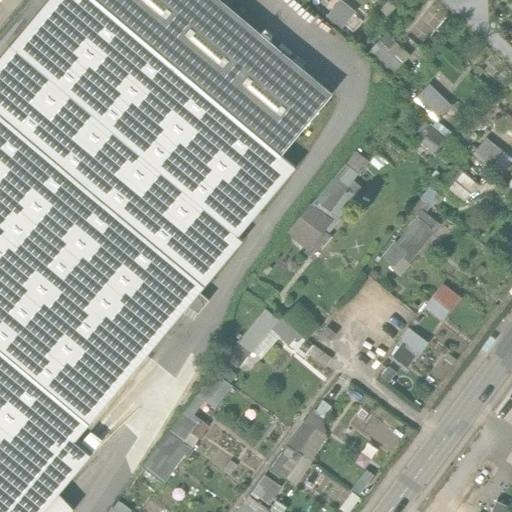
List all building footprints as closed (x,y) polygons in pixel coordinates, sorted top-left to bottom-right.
[(338,90),(230,0),(47,0),(0,57),(0,511),(72,511),(77,508),(61,493),(93,454),(76,438),(191,303),(201,311),(212,297),(202,289),(246,238),(241,233),(300,163),(286,152),(338,90)] [(343,0),(339,0),(328,17),(353,33),(366,15),(343,0)] [(390,32),(372,49),(394,73),(413,55),(390,32)] [(442,119),(456,104),(431,82),(418,97),(442,119)] [(421,138),(436,151),(451,135),(436,122),(421,138)] [(496,164),(506,149),(488,136),(478,151),(496,164)] [(338,184),(347,192),(376,160),(360,146),(287,230),(310,251),(341,216),(323,200),(338,184)] [(451,182),(469,198),(484,179),(466,164),(451,182)] [(402,271),(446,226),(428,208),(384,254),(402,271)] [(445,281),(429,306),(449,319),(465,294),(445,281)] [(242,366),(253,351),(264,358),(280,335),(293,345),(303,332),(266,305),(229,357),(242,366)] [(391,352),(409,366),(430,340),(413,326),(391,352)] [(312,410),(274,467),(298,483),(337,426),(312,410)] [(195,430),(199,423),(183,412),(145,468),(169,484),(202,434),(195,430)] [(242,511),(266,511),(285,485),(267,473),(241,511),(242,511)] [(511,511),(511,496),(502,511),(503,511),(511,511)] [(133,511),(117,500),(108,511),(133,511)]
